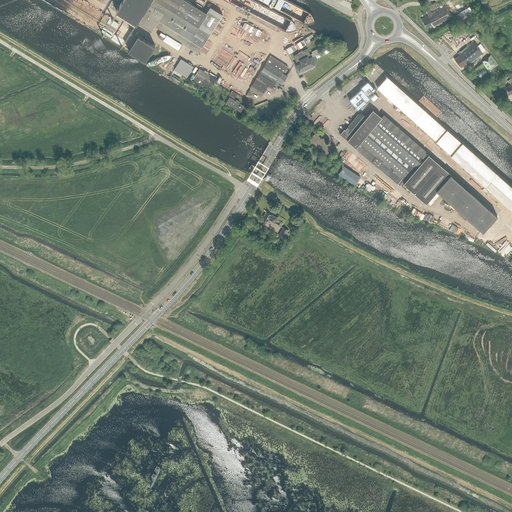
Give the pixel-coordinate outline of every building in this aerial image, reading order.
[(79,1),(76,0),(54,0),(73,11),(79,1)] [(211,7),(211,8),(208,6),(204,11),(185,0),(123,0),(120,6),(117,4),(114,7),(118,9),(117,10),(152,32),(155,27),(198,54),(211,34),(223,15),(211,7)] [(429,6),(432,11),(438,7),(436,2),(429,6)] [(426,27),(432,24),(434,28),(453,18),(445,5),(432,13),(430,9),(426,11),(429,15),(421,19),(426,27)] [(86,19),(89,14),(77,7),(74,12),(79,15),(80,13),(83,14),(82,16),(86,19)] [(285,23),(264,14),(262,19),(282,29),(285,23)] [(109,21),(103,32),(111,37),(118,26),(109,21)] [(254,25),(252,30),(261,35),(264,29),(254,25)] [(146,62),(155,45),(134,33),(125,50),(146,62)] [(160,35),(158,37),(176,48),(177,47),(179,49),(182,45),(166,35),(165,38),(160,35)] [(467,66),(475,60),(483,53),(473,41),(457,54),(459,56),(454,59),(461,68),(466,64),(467,66)] [(294,56),(297,62),(298,64),(296,66),(299,71),(302,69),(303,70),(306,69),(307,69),(310,68),(309,67),(314,65),(314,64),(315,64),(314,62),(315,62),(313,59),(312,59),(311,57),(320,53),(318,49),(312,52),(313,53),(310,55),(307,49),(294,56)] [(489,72),(498,64),(491,55),(483,61),(481,58),(479,60),(481,63),(481,62),(489,72)] [(251,89),(247,95),(250,96),(253,91),(262,96),(268,86),(272,89),(272,88),(275,90),(279,83),(282,85),(288,76),(287,76),(290,71),(286,69),(288,66),(270,56),(250,89),(251,89)] [(181,59),(174,70),(187,78),(194,67),(181,59)] [(200,69),(193,80),(210,90),(217,79),(200,69)] [(500,199),(511,185),(386,76),(376,88),(397,106),(394,108),(399,111),(400,109),(432,137),(431,139),(500,199)] [(349,100),(358,110),(370,99),(368,96),(376,89),(369,81),(360,88),(361,89),(349,100)] [(244,106),(230,97),(226,103),(240,112),(244,106)] [(451,175),(425,152),(426,151),(408,135),(392,121),(384,114),(382,117),(373,109),(368,115),(367,114),(365,116),(362,114),(358,114),(345,129),(340,134),(347,140),(355,147),(356,148),(379,168),(397,184),(401,179),(405,182),(403,183),(404,184),(411,190),(423,201),(426,203),(429,200),(437,191),(440,193),(483,231),(497,215),(451,175)] [(314,151),(316,148),(328,156),(335,147),(330,143),(329,144),(315,133),(307,144),(311,147),(310,148),(314,151)] [(264,152),(275,158),(276,159),(276,158),(276,157),(265,150),(264,150),(263,151),(264,152)] [(344,153),(342,151),(332,165),(329,163),(327,166),(332,169),(344,153)] [(350,168),(354,163),(349,160),(345,164),(350,168)] [(361,178),(344,166),(339,175),(355,186),(361,178)] [(411,190),(404,184),(402,186),(409,193),(411,190)] [(431,203),(440,193),(437,191),(429,200),(431,203)] [(387,196),(397,202),(399,199),(389,193),(387,196)] [(266,212),(261,219),(267,222),(268,220),(274,223),(277,218),(266,212)] [(289,230),(283,227),(278,235),(284,239),(289,230)]
